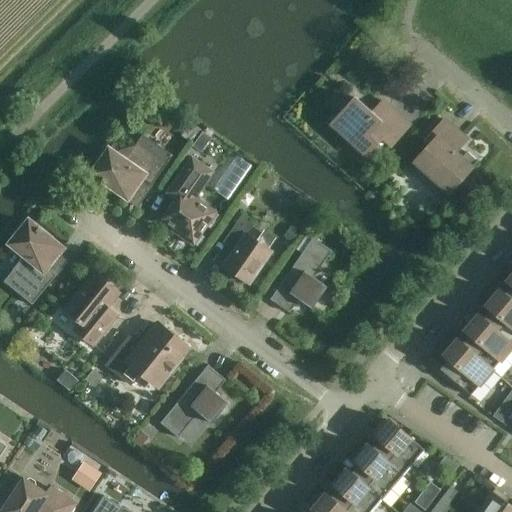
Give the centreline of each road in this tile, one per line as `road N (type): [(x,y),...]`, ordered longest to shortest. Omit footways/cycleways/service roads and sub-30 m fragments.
road 1 (residential): [(342,411),(72,207)]
road 2 (unclassified): [(369,379),(511,215)]
road 3 (residential): [(511,477),(369,379)]
road 4 (unclassified): [(257,511),(342,411)]
road 5 (residential): [(511,122),(413,38)]
